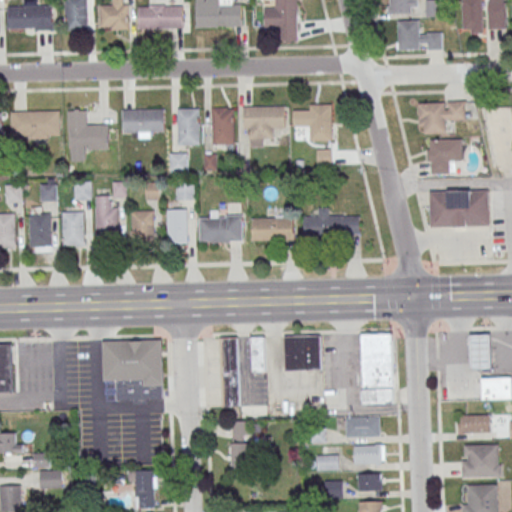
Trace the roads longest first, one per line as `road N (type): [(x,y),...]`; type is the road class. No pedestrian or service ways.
road 1 (residential): [(511,72),(386,76),(337,65),(0,73)]
road 2 (tertiary): [(412,298),(345,0)]
road 3 (secondary): [(300,301),(0,307)]
road 4 (tertiary): [(420,511),(412,298)]
road 5 (residential): [(190,511),(181,304)]
